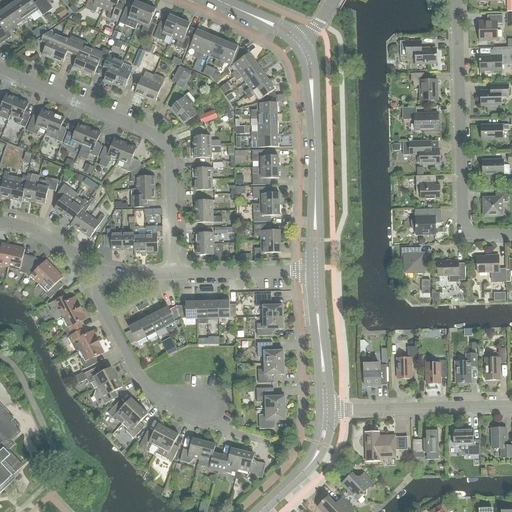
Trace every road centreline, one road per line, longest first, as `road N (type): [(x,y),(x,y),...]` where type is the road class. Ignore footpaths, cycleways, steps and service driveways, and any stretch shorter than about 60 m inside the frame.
road 1 (residential): [(173,274),(162,142),(0,67)]
road 2 (residential): [(511,233),(462,234),(456,0)]
road 3 (residential): [(203,401),(171,403),(146,385),(98,298),(103,271)]
road 4 (residential): [(329,411),(511,406)]
road 5 (tertiary): [(309,270),(318,411)]
road 6 (tertiary): [(329,411),(320,270)]
road 7 (residential): [(309,270),(173,274)]
